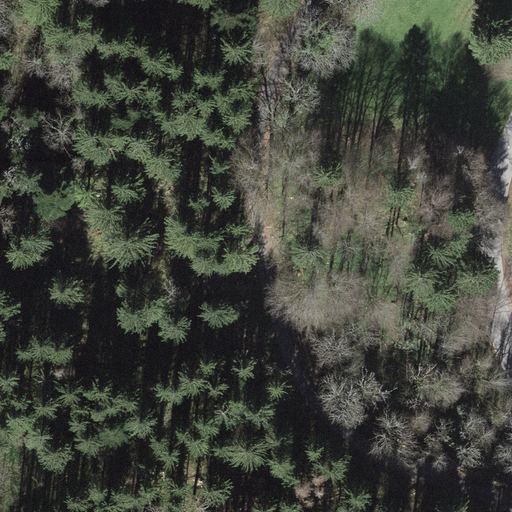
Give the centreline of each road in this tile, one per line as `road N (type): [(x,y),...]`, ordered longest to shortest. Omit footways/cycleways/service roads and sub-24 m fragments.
road 1 (unclassified): [(321,0),(284,58),(259,151),(262,226),(287,358),(314,410),(341,433),(511,507)]
road 2 (tertiary): [(511,345),(491,255),(511,150)]
